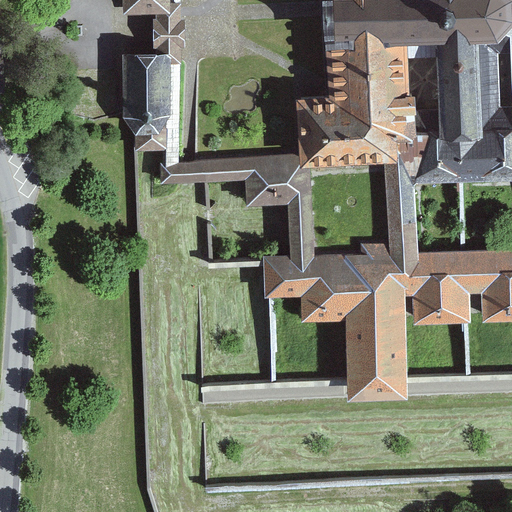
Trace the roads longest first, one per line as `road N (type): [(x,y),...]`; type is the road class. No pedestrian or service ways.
road 1 (unclassified): [(1,511),(19,246),(0,168)]
road 2 (track): [(180,511),(163,453),(155,319),(160,262),(185,183)]
road 3 (track): [(199,0),(187,147)]
